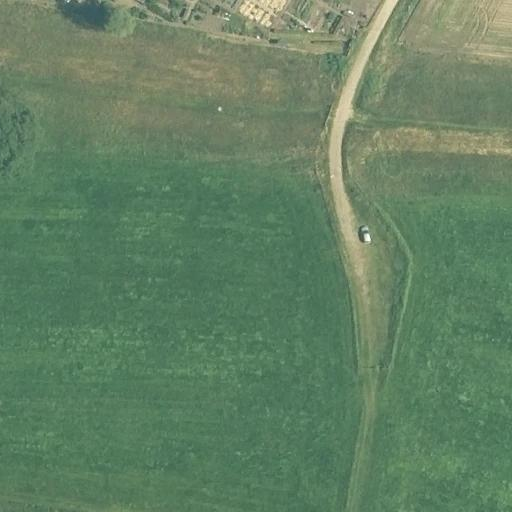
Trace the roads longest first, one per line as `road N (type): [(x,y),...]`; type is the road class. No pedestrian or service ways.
road 1 (track): [(341,115),(334,171),(354,262)]
road 2 (track): [(392,0),(341,115)]
